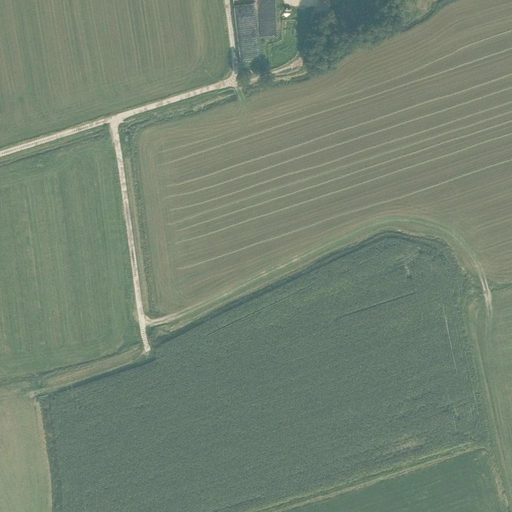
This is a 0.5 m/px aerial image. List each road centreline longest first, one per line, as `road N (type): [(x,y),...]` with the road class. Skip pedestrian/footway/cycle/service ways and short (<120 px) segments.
road 1 (track): [(142,324),(384,221),(452,234),(481,270),(486,299)]
road 2 (track): [(227,0),(237,75),(231,81),(0,153)]
road 3 (track): [(113,118),(144,342)]
